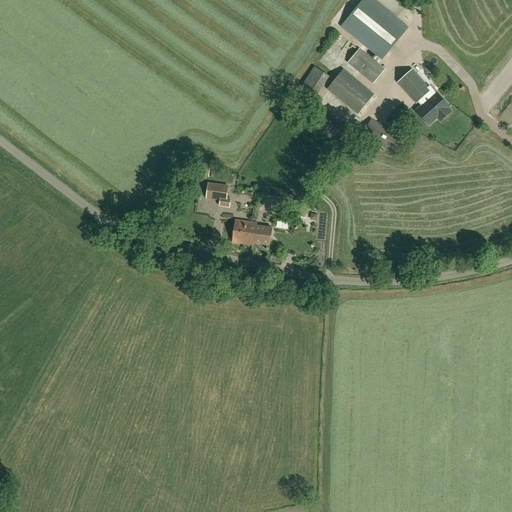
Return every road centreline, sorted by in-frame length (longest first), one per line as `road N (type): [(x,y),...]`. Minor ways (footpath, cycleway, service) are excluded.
road 1 (unclassified): [(511,257),(455,276),(402,281),(274,270),(120,228),(0,140)]
road 2 (unknown): [(419,22),(389,84),(371,102),(341,110),(332,103),(337,60)]
